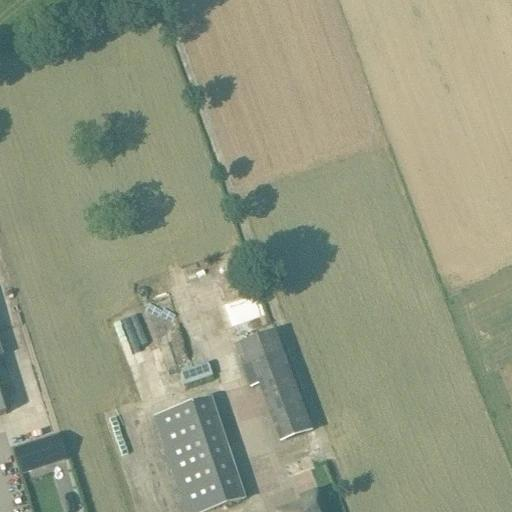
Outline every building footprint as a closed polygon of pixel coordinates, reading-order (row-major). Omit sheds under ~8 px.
[(267,381),(286,441),(307,433),(287,373),(273,333),(237,346),(251,387),(267,381)] [(213,379),(208,366),(180,375),(185,388),(213,379)] [(154,416),(186,511),(208,511),(246,500),(211,398),(154,416)] [(57,438),(36,445),(15,451),(19,463),(39,456),(43,468),(50,466),(64,461),(57,438)] [(323,464),(289,476),(302,511),(325,511),(318,492),(332,487),(323,464)]
